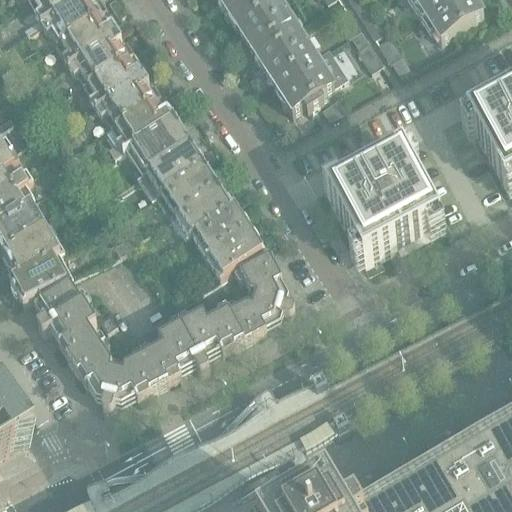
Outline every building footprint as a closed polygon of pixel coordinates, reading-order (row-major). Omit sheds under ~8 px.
[(40,32),(88,0),(42,0),(34,5),(42,17),(34,22),(37,28),(25,36),(28,40),(40,32)] [(62,48),(107,18),(100,8),(95,7),(90,0),(88,0),(40,32),(47,44),(55,38),(62,48)] [(280,11),(272,0),(213,0),(238,37),(280,11)] [(339,3),(336,0),(326,0),(322,3),(327,10),(339,3)] [(362,3),(360,0),(351,0),(347,2),(352,9),(362,3)] [(484,23),(469,0),(408,0),(421,19),(417,22),(421,28),(425,25),(441,50),(484,23)] [(367,10),(362,3),(352,9),(357,17),(367,10)] [(372,18),(367,10),(357,17),(362,25),(372,18)] [(315,66),(300,41),(303,39),(300,33),(295,35),(280,11),(238,37),(274,93),(315,66)] [(351,23),(346,15),(335,22),(340,30),(351,23)] [(67,75),(117,42),(113,36),(114,30),(107,18),(62,48),(68,59),(61,64),(67,75)] [(376,25),(372,18),(362,25),(366,32),(376,25)] [(344,37),(355,29),(351,23),(340,30),(344,37)] [(381,32),(376,25),(366,32),(371,39),(381,32)] [(360,37),(355,29),(344,37),(349,44),(360,37)] [(385,39),(381,32),(371,39),(375,45),(385,39)] [(88,91),(134,61),(127,51),(122,50),(117,42),(67,75),(74,84),(81,80),(88,91)] [(383,57),(394,50),(390,44),(379,51),(383,57)] [(374,58),(369,50),(358,57),(363,65),(374,58)] [(398,57),(394,50),(383,57),(387,63),(398,57)] [(391,70),(402,63),(398,57),(387,63),(391,70)] [(378,65),(374,58),(363,65),(368,72),(378,65)] [(95,117),(146,87),(140,78),(142,73),(134,61),(88,91),(96,103),(88,108),(95,117)] [(372,78),(382,72),(378,65),(368,72),(372,78)] [(334,96),(329,88),(334,85),(331,81),(327,83),(315,66),(274,93),(293,122),(305,115),(308,120),(325,109),(321,104),(334,96)] [(22,92),(14,81),(4,88),(6,92),(2,95),(5,100),(10,97),(11,99),(22,92)] [(115,134),(161,104),(154,94),(149,93),(146,87),(95,117),(100,125),(107,121),(115,134)] [(125,157),(172,128),(168,121),(171,119),(161,104),(115,134),(123,145),(116,150),(122,160),(125,157)] [(511,104),(468,128),(506,198),(511,194),(511,104)] [(50,115),(44,105),(37,110),(43,119),(50,115)] [(0,137),(13,129),(10,124),(0,130),(0,137)] [(141,181),(190,151),(190,147),(184,141),(180,140),(173,128),(172,128),(125,157),(141,181)] [(19,156),(37,144),(34,140),(16,152),(19,156)] [(0,169),(14,160),(6,148),(0,151),(0,169)] [(160,201),(202,174),(203,170),(199,162),(195,161),(190,151),(141,181),(147,191),(152,188),(160,201)] [(91,177),(79,158),(71,163),(83,182),(91,177)] [(0,199),(21,185),(14,174),(20,170),(14,160),(0,169),(0,199)] [(405,162),(328,204),(365,274),(443,232),(405,162)] [(174,222),(217,195),(202,174),(160,201),(156,204),(163,215),(167,212),(174,222)] [(97,205),(83,184),(79,179),(71,185),(82,203),(69,212),(74,219),(97,205)] [(0,230),(33,210),(24,197),(34,191),(28,181),(21,185),(0,199),(0,230)] [(192,243),(235,215),(229,206),(223,205),(217,195),(174,222),(169,225),(177,236),(181,233),(189,245),(192,243)] [(0,260),(1,262),(48,234),(33,210),(0,230),(0,260)] [(267,259),(262,251),(258,245),(254,244),(249,237),(250,233),(245,225),(241,224),(235,215),(192,243),(221,288),(267,259)] [(57,262),(64,258),(48,234),(1,262),(8,275),(13,276),(14,275),(18,283),(57,262)] [(129,259),(124,248),(115,252),(120,263),(129,259)] [(189,257),(186,251),(184,252),(182,249),(173,255),(178,264),(189,257)] [(71,287),(57,262),(18,283),(10,287),(12,290),(11,294),(14,299),(17,300),(23,311),(39,303),(58,294),(70,287),(71,287)] [(287,310),(289,302),(281,287),(283,287),(270,264),(241,280),(251,298),(248,310),(230,320),(246,349),(267,338),(266,337),(281,329),(283,321),(289,323),(292,323),(293,321),(295,316),(295,314),(293,312),(287,310)] [(98,331),(84,309),(78,300),(70,287),(58,294),(39,303),(43,309),(36,313),(45,328),(39,332),(38,334),(39,336),(42,341),(44,341),(47,341),(52,337),(61,352),(59,353),(73,374),(102,355),(90,336),(98,331)] [(199,302),(211,294),(207,287),(195,295),(199,302)] [(213,313),(210,307),(207,302),(196,309),(202,319),(213,313)] [(223,362),(246,349),(230,320),(209,331),(205,323),(160,347),(165,355),(144,366),(161,395),(182,384),(181,383),(196,374),(199,380),(201,381),(204,381),(208,379),(210,377),(210,375),(207,369),(222,361),(223,362)] [(119,333),(111,321),(101,328),(108,340),(119,333)] [(160,345),(155,335),(143,342),(149,352),(160,345)] [(410,383),(454,359),(448,349),(404,372),(410,383)] [(161,395),(144,366),(126,376),(114,374),(102,355),(73,374),(87,395),(88,394),(97,408),(104,410),(102,416),(103,419),(105,420),(110,421),(112,421),(114,419),(115,413),(122,415),(137,407),(137,408),(161,395)] [(328,399),(323,391),(313,397),(313,398),(317,405),(328,399)] [(0,465),(7,462),(10,460),(29,457),(22,451),(20,448),(22,448),(7,426),(0,414),(0,465)] [(350,440),(345,431),(334,437),(338,444),(339,445),(350,440)] [(511,511),(511,442),(486,458),(485,456),(483,457),(483,456),(482,457),(459,471),(458,471),(457,472),(455,474),(462,486),(458,488),(456,486),(453,485),(450,486),(448,488),(447,491),(448,494),(443,497),(436,485),(434,486),(432,486),(432,487),(409,501),(409,500),(407,501),(408,501),(389,511),(511,511)] [(227,480),(245,470),(240,462),(223,472),(227,480)]
